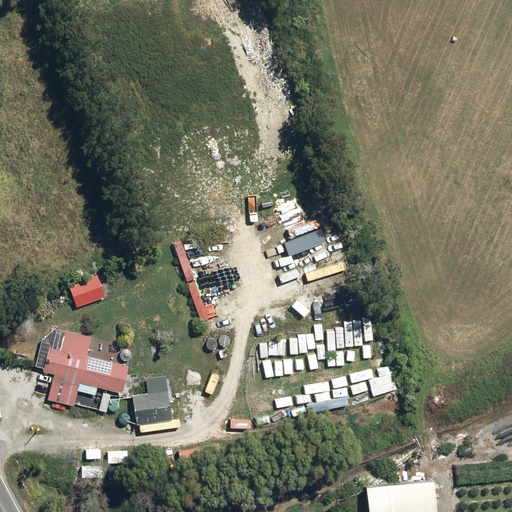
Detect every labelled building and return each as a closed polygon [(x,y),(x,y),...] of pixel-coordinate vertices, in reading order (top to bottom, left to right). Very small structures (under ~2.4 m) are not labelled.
[(95,276),(66,286),(70,298),(74,309),(103,298),(99,287),(95,276)] [(90,338),(63,331),(58,351),(46,348),(40,373),(52,376),(46,401),(72,407),(78,384),(120,395),(122,382),(126,367),(85,357),(90,338)] [(190,372),(166,377),(168,386),(192,382),(190,372)] [(242,388),(214,388),(215,398),(242,398),(242,388)] [(109,395),(101,393),(97,411),(105,413),(109,395)] [(165,393),(129,396),(131,412),(133,426),(168,421),(166,407),(165,393)] [(421,511),(419,477),(353,483),(355,511),(421,511)]
